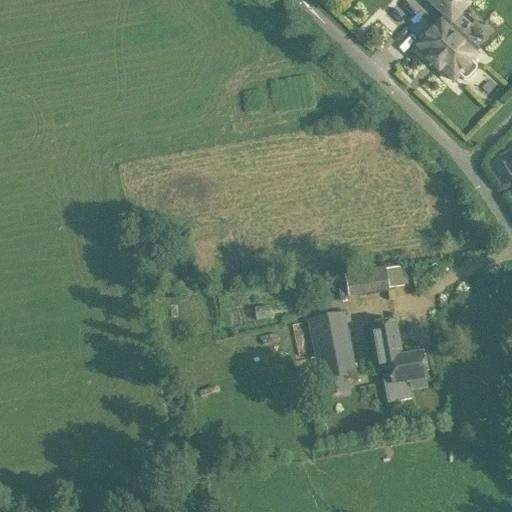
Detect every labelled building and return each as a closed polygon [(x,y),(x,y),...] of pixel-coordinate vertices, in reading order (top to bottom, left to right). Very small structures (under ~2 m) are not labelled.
[(460,0),(426,0),(425,2),(443,19),(416,48),(428,60),(426,63),(437,73),(439,70),(452,82),(457,77),(462,82),(466,82),(475,72),(475,68),(470,64),(475,58),(472,56),(476,51),(448,24),(466,5),(460,0)] [(511,151),(499,159),(511,180),(511,151)] [(389,292),(385,270),(385,267),(344,274),(348,299),(389,292)] [(319,383),(355,376),(343,316),(307,324),(319,383)] [(425,381),(420,356),(400,359),(393,324),(369,329),(377,374),(389,372),(390,378),(382,379),(387,405),(411,401),(410,392),(424,390),(423,381),(425,381)]
